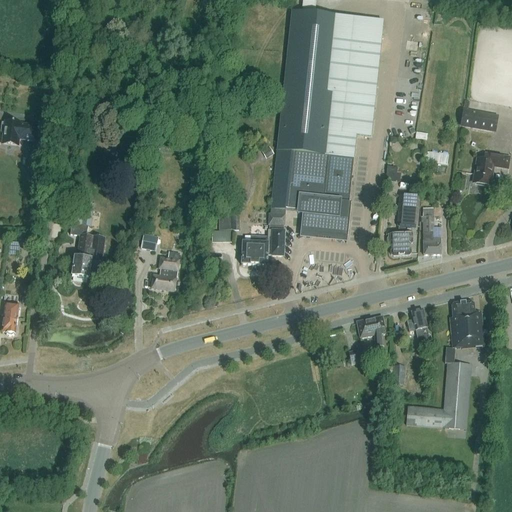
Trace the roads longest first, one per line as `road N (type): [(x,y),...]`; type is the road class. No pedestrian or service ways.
road 1 (tertiary): [(511,264),(177,347),(106,385)]
road 2 (unclassified): [(27,385),(69,0)]
road 3 (unknown): [(368,299),(366,203),(395,8)]
road 4 (tertiary): [(106,385),(110,417),(89,511)]
